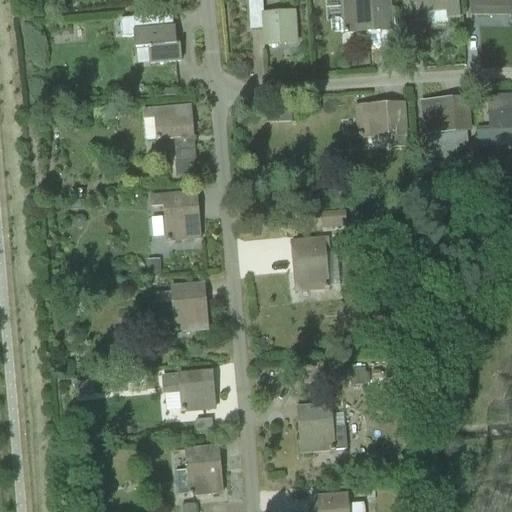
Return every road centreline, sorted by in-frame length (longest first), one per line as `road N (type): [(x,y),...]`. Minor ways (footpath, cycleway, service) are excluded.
road 1 (residential): [(252,511),(215,93)]
road 2 (residential): [(215,93),(511,70)]
